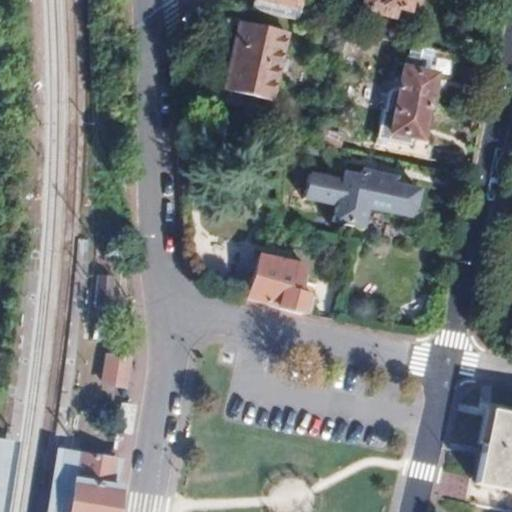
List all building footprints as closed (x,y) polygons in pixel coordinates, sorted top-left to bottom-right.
[(252,0),(253,0),(251,12),(279,18),(294,21),(298,0),(252,0)] [(403,0),(358,0),(357,8),(369,11),(368,15),(393,22),(395,10),(401,12),(403,0)] [(276,32),(236,24),(221,93),(267,103),(283,35),(276,32)] [(441,81),(447,56),(404,47),(397,82),(393,103),(425,109),(431,79),(441,81)] [(419,136),(425,109),(393,103),(397,82),(391,81),(389,91),(386,93),(382,109),(385,112),(383,121),(389,124),(383,152),(425,161),(430,139),(419,136)] [(511,158),(505,157),(503,167),(511,169),(511,158)] [(335,183),(302,176),(298,201),(330,208),(327,224),(356,229),(360,210),(383,215),(387,221),(398,223),(407,217),(413,190),(389,185),(390,179),(355,172),(354,179),(337,174),(335,183)] [(254,260),(244,300),(298,317),(305,293),(295,290),(299,272),(254,260)] [(110,279),(94,278),(93,310),(108,310),(110,279)] [(127,362),(126,362),(108,359),(103,385),(123,388),(127,362)] [(511,511),(511,419),(483,413),(465,510),(477,511),(511,511)] [(0,511),(9,511),(19,443),(6,441),(0,440),(0,511)] [(46,511),(71,511),(75,493),(76,485),(79,467),(81,454),(57,450),(46,511)] [(123,460),(81,454),(79,467),(76,485),(75,493),(71,511),(121,511),(123,502),(124,492),(125,486),(119,486),(123,460)]
